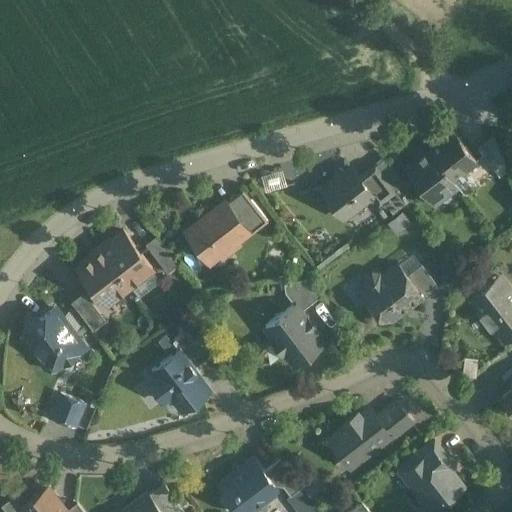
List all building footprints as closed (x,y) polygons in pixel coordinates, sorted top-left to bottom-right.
[(476,160),(452,129),(428,147),(455,183),(455,182),(467,173),(464,169),(476,160)] [(504,160),(493,134),(477,146),(493,168),(504,160)] [(455,183),(428,147),(417,155),(421,160),(409,169),(433,201),(456,183),(455,182),(455,183)] [(404,182),(385,157),(375,164),(395,190),(404,182)] [(395,190),(375,164),(359,176),(373,194),(379,202),(394,190),(395,190)] [(351,165),(344,170),(343,169),(337,169),(335,171),(334,176),(335,178),(322,187),(344,216),(373,194),(359,176),(351,165)] [(266,220),(242,188),(223,203),(245,231),(244,232),(247,235),(266,220)] [(395,190),(394,190),(379,202),(383,206),(389,208),(392,213),(405,203),(395,190)] [(223,203),(189,228),(200,243),(199,249),(203,253),(209,254),(216,249),(220,255),(238,241),(236,238),(244,232),(245,231),(223,203)] [(386,218),(394,230),(409,220),(402,209),(386,218)] [(152,267),(123,228),(101,245),(130,284),(152,267)] [(178,262),(157,233),(145,242),(167,271),(178,262)] [(130,284),(101,245),(77,263),(106,302),(130,284)] [(398,263),(381,276),(378,273),(372,272),(367,276),(366,282),(368,285),(361,291),(380,316),(391,318),(421,296),(422,295),(406,274),(398,263)] [(439,287),(421,263),(406,274),(422,295),(421,296),(423,299),(439,287)] [(511,287),(499,271),(467,295),(504,345),(511,340),(511,287)] [(308,277),(284,280),(285,291),(294,303),(295,302),(301,310),(321,294),(308,277)] [(105,318),(84,289),(71,299),(92,327),(105,318)] [(41,367),(58,370),(89,347),(56,301),(41,311),(26,309),(21,339),(41,367)] [(294,303),(265,325),(275,338),(271,341),(281,353),(284,351),(294,364),(324,341),(301,310),(295,302),(294,303)] [(212,352),(191,325),(172,339),(179,347),(180,346),(194,365),(212,352)] [(179,347),(151,368),(154,372),(148,377),(165,399),(178,389),(188,402),(203,391),(192,378),(200,373),(194,365),(180,346),(179,347)] [(511,380),(509,383),(511,386),(511,388),(499,398),(511,414),(511,380)] [(78,428),(88,401),(60,390),(50,417),(78,428)] [(412,422),(396,401),(376,417),(390,435),(391,437),(412,422)] [(369,408),(359,415),(357,412),(343,423),(346,426),(329,438),(340,453),(347,454),(354,463),(390,435),(376,417),(369,408)] [(468,486),(432,439),(395,467),(428,511),(433,511),(451,499),(468,486)] [(254,457),(242,466),(234,465),(233,472),(219,483),(240,511),(245,511),(248,511),(253,509),(265,511),(267,509),(269,497),(274,493),(275,485),(264,470),(254,457)] [(301,487),(280,458),(264,470),(275,485),(283,486),(290,496),(301,487)] [(183,511),(184,511),(163,483),(148,493),(162,511),(183,511)] [(68,511),(66,510),(48,486),(20,507),(24,511),(68,511)] [(162,511),(148,493),(147,492),(123,510),(122,511),(162,511)] [(24,511),(20,507),(12,496),(1,504),(7,511),(24,511)] [(370,511),(362,500),(346,511),(370,511)] [(84,511),(77,502),(66,510),(68,511),(84,511)]
